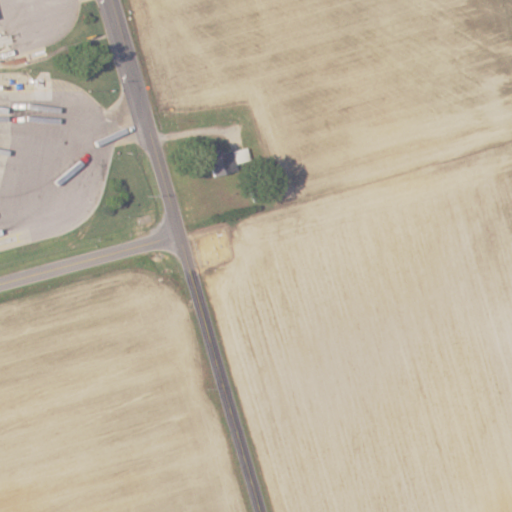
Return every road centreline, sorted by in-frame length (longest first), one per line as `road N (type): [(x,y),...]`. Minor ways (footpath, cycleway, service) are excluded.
road 1 (residential): [(242,417),(122,0)]
road 2 (residential): [(0,284),(188,233)]
